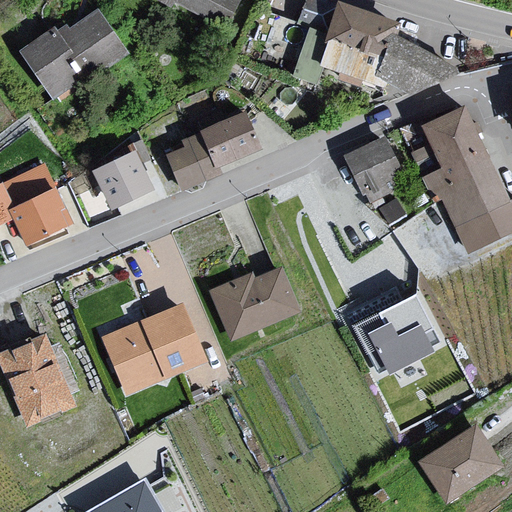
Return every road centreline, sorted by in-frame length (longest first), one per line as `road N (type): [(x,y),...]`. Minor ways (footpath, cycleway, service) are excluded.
road 1 (residential): [(0,279),(449,88),(477,88)]
road 2 (residential): [(42,511),(157,442)]
